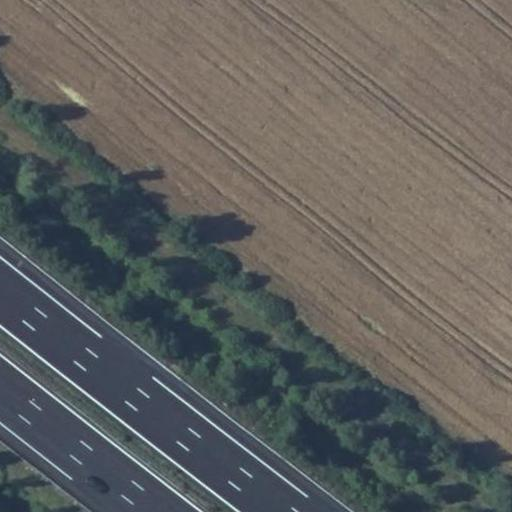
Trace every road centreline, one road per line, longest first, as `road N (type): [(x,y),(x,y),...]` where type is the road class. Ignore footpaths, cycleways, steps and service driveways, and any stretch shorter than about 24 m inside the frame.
road 1 (track): [(511,504),(0,125)]
road 2 (motorway): [(284,511),(0,288)]
road 3 (motorway): [(0,388),(155,511)]
